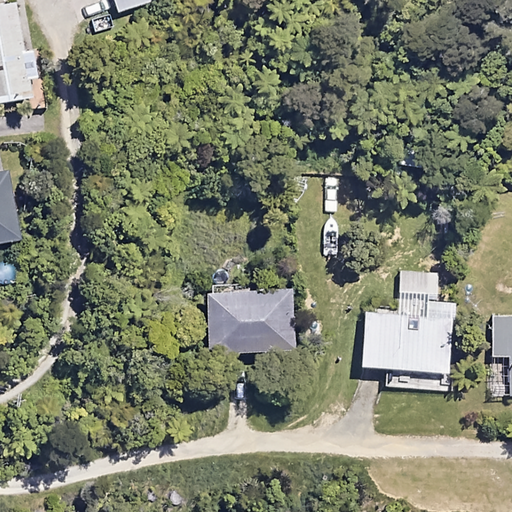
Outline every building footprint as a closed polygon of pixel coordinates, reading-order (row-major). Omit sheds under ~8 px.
[(178,0),(112,0),(119,24),(180,9),(178,0)] [(16,1),(0,4),(0,106),(37,99),(16,1)] [(0,153),(0,234),(19,232),(9,153),(0,153)] [(316,300),(227,297),(224,367),(313,370),(316,300)] [(465,325),(377,322),(375,384),(463,386),(465,325)]
